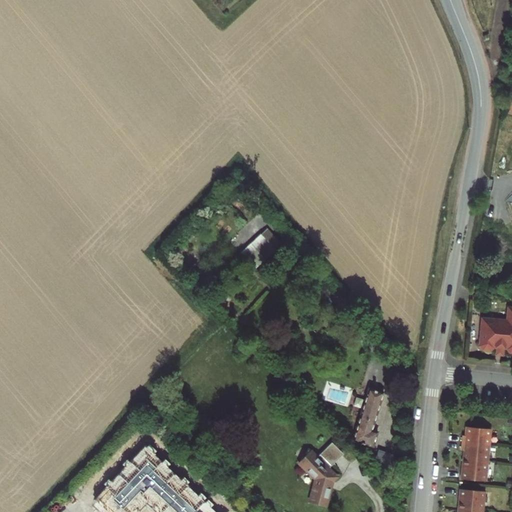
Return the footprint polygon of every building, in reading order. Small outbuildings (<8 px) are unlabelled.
[(268,230),(263,234),(275,248),(281,244),(268,230)] [(511,308),(510,322),(485,319),(482,347),(485,351),(492,352),(496,348),(499,348),(507,349),(509,350),(511,353),(511,308)] [(507,349),(499,348),(498,355),(500,357),(504,358),(506,356),(507,349)] [(373,430),(384,393),(370,388),(354,440),(374,446),(378,432),(373,430)] [(493,430),(470,428),(469,437),(465,436),(464,451),(467,451),(465,471),(464,471),(464,479),(488,482),(493,430)] [(328,506),(334,482),(339,477),(330,468),(343,455),(332,444),(319,457),(312,450),(299,464),(315,480),(317,482),(316,486),(312,503),(328,506)] [(217,511),(145,445),(94,499),(108,511),(138,511),(147,503),(157,511),(217,511)] [(485,511),(487,493),(463,490),(462,498),(463,498),(461,511),(485,511)]
